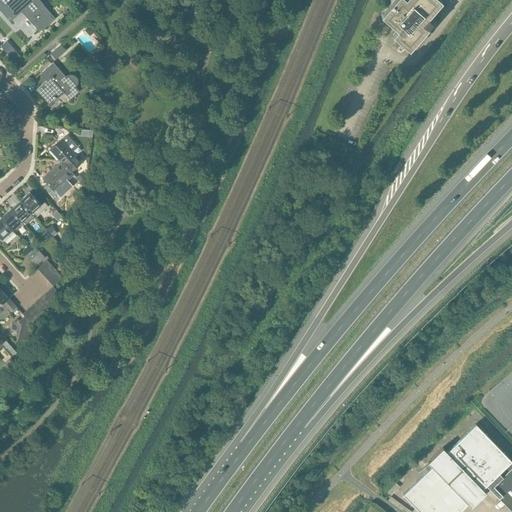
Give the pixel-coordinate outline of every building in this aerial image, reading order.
[(0,0),(0,1),(4,6),(0,9),(8,19),(22,7),(26,11),(25,12),(33,21),(27,27),(37,38),(44,32),(42,30),(54,20),(37,0),(35,2),(34,1),(33,0),(0,0)] [(428,17),(442,1),(440,0),(394,0),(381,16),(397,30),(392,35),(399,41),(396,43),(396,44),(396,45),(396,46),(396,47),(398,48),(399,48),(400,48),(401,47),(403,44),(409,50),(428,28),(430,29),(435,23),(428,17)] [(61,44),(50,53),(56,59),(66,50),(61,44)] [(53,62),(44,70),(40,74),(46,81),(36,90),(49,104),(63,91),(70,99),(79,91),(75,87),(76,86),(77,85),(77,83),(78,81),(77,80),(77,78),(76,77),(74,76),(73,75),(71,74),(69,74),(68,75),(66,75),(65,76),(53,62)] [(81,162),(72,151),(77,146),(67,135),(62,140),(62,139),(50,150),(59,159),(58,162),(62,163),(70,172),(71,171),(81,162)] [(74,174),(71,171),(70,172),(62,163),(58,162),(58,165),(43,178),(48,184),(43,188),(56,202),(61,197),(55,191),(74,174)] [(20,201),(33,215),(35,218),(48,206),(44,201),(41,204),(30,192),(20,201)] [(20,201),(11,209),(22,222),(24,224),(29,219),(33,215),(20,201)] [(11,209),(1,218),(12,230),(18,226),(19,228),(24,224),(22,222),(11,209)] [(65,220),(73,229),(79,224),(70,215),(65,220)] [(12,230),(1,218),(0,218),(0,237),(4,242),(9,237),(14,232),(12,230)] [(56,234),(52,225),(46,229),(52,237),(56,234)] [(46,229),(41,234),(48,240),(52,237),(46,229)] [(35,247),(33,242),(26,246),(31,251),(35,247)] [(22,252),(26,255),(31,251),(26,246),(22,252)] [(39,250),(28,260),(35,267),(45,258),(39,250)] [(41,273),(41,272),(51,264),(47,260),(37,269),(41,273)] [(41,272),(41,273),(45,277),(51,272),(55,269),(51,264),(41,272)] [(49,282),(59,273),(55,269),(51,272),(45,277),(49,282)] [(59,273),(49,282),(53,286),(63,277),(59,273)] [(48,290),(57,300),(62,296),(53,286),(48,290)] [(0,313),(3,311),(7,307),(3,303),(8,298),(0,288),(0,313)] [(44,294),(53,304),(57,300),(48,290),(44,294)] [(53,304),(44,294),(40,298),(48,308),(53,304)] [(35,302),(44,312),(48,308),(40,298),(35,302)] [(31,306),(40,316),(44,312),(35,302),(31,306)] [(27,309),(35,320),(40,316),(31,306),(27,309)] [(35,320),(27,309),(22,313),(25,316),(31,324),(35,320)] [(21,325),(17,339),(27,342),(31,324),(25,316),(18,322),(21,325)] [(421,476),(403,494),(420,511),(457,511),(467,503),(471,507),(486,492),(482,488),(486,485),(498,498),(502,495),(511,505),(511,461),(508,457),(475,423),(457,441),(447,451),(444,448),(443,447),(427,462),(429,463),(432,466),(421,476)]
